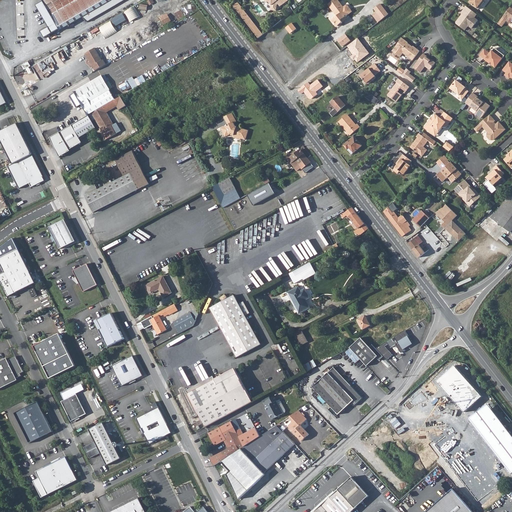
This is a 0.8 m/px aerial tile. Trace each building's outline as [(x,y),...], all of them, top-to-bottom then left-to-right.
[(16,0),(18,40),(25,39),(23,0),(16,0)] [(45,38),(53,33),(60,29),(61,30),(84,17),(86,22),(124,0),(43,0),(44,1),(37,5),(49,27),(41,32),(40,36),(45,37),(45,38)] [(264,0),(267,3),(269,1),(272,5),(271,9),(276,10),(277,4),(278,4),(280,6),(288,0),(264,0)] [(346,16),(352,11),(347,4),(343,7),(337,0),(333,0),(328,4),(337,16),(332,19),(337,26),(343,22),(342,21),(347,18),(346,16)] [(485,0),(471,0),(470,2),(479,9),(485,0)] [(238,2),(234,6),(258,38),(263,35),(238,2)] [(372,14),(378,22),(388,14),(380,4),(374,9),(376,11),(372,14)] [(135,6),(125,12),(131,22),(141,16),(135,6)] [(477,14),(467,6),(462,13),(463,14),(457,22),(457,24),(465,30),(468,26),(470,26),(472,28),(478,20),(475,18),(477,14)] [(511,8),(511,7),(498,24),(502,27),(507,21),(510,24),(511,21),(511,8)] [(124,13),(112,19),(115,26),(127,20),(124,13)] [(164,25),(172,20),(169,13),(160,17),(164,25)] [(106,38),(117,31),(111,20),(99,26),(106,38)] [(286,28),(291,34),(297,29),(292,23),(286,28)] [(337,40),(342,46),(350,40),(345,34),(337,40)] [(357,38),(347,46),(353,54),(350,57),(353,60),(354,59),(357,63),(369,54),(357,38)] [(411,57),(417,49),(414,46),(413,47),(408,43),(402,38),(392,51),(400,57),(403,53),(409,58),(411,57)] [(85,54),(95,71),(106,65),(103,60),(102,61),(95,48),(85,54)] [(495,48),(493,51),(503,59),(505,56),(495,48)] [(175,65),(185,82),(213,66),(202,49),(175,65)] [(409,58),(413,61),(420,51),(417,49),(411,57),(409,58)] [(485,49),(480,55),(486,60),(496,68),(503,59),(493,51),(491,54),(485,49)] [(431,70),(436,63),(432,60),(431,61),(427,57),(427,56),(424,54),(414,67),(421,73),(426,67),(431,70)] [(375,64),(360,75),(366,83),(368,84),(371,82),(370,81),(372,79),(373,80),(375,78),(376,76),(375,75),(381,71),(375,64)] [(405,71),(402,75),(413,83),(416,79),(410,74),(412,72),(407,69),(405,71)] [(72,100),(70,101),(73,105),(75,104),(77,107),(82,104),(88,114),(114,99),(101,76),(75,92),(76,94),(70,97),(72,100)] [(459,97),(463,100),(469,91),(466,88),(466,87),(461,83),(462,81),(463,82),(463,79),(460,76),(451,88),(460,95),(459,97)] [(135,77),(129,78),(132,88),(138,86),(135,77)] [(388,95),(397,102),(404,93),(405,94),(410,87),(399,79),(397,82),(398,82),(388,95)] [(323,87),(317,80),(310,85),(308,83),(298,90),(301,94),(304,92),(310,100),(317,94),(316,92),(323,87)] [(491,106),(474,93),(466,103),(477,111),(475,114),(481,118),(483,116),(491,106)] [(373,95),(366,97),(370,101),(371,99),(377,104),(380,100),(373,95)] [(121,96),(114,101),(117,106),(119,110),(127,106),(121,96)] [(330,113),(332,116),(345,105),(338,96),(330,103),(335,109),(330,113)] [(103,107),(106,113),(117,106),(114,101),(103,107)] [(92,113),(101,128),(103,130),(101,131),(106,140),(116,134),(111,126),(113,125),(106,113),(103,107),(92,113)] [(454,118),(445,112),(441,118),(435,114),(425,128),(433,134),(436,134),(438,131),(440,132),(443,128),(447,127),(454,118)] [(224,117),(229,125),(221,129),(226,137),(231,134),(235,136),(234,137),(241,140),(242,139),(246,140),(250,131),(237,126),(235,123),(237,122),(233,113),(224,117)] [(338,122),(350,135),(360,127),(357,124),(356,124),(347,114),(338,122)] [(496,121),(490,115),(476,128),(479,131),(483,127),(489,133),(488,134),(488,137),(491,140),(493,140),(494,139),(495,139),(506,129),(499,122),(497,124),(495,125),(493,123),(494,122),(496,121)] [(0,138),(13,164),(32,154),(17,123),(0,131),(0,138)] [(111,126),(116,134),(120,132),(116,124),(113,125),(111,126)] [(72,125),(50,138),(59,156),(65,153),(66,154),(71,151),(70,150),(82,143),(72,125)] [(411,148),(423,157),(428,150),(424,147),(429,141),(430,142),(430,143),(434,146),(437,142),(425,133),(423,136),(420,134),(417,137),(418,138),(411,148)] [(344,145),(348,150),(349,148),(354,153),(362,145),(354,136),(344,145)] [(299,165),(307,158),(300,149),(287,159),(291,164),(296,160),(299,165)] [(138,190),(150,184),(133,151),(116,160),(125,177),(131,174),(138,190)] [(8,167),(19,189),(29,184),(31,187),(44,181),(43,177),(44,177),(32,154),(13,164),(8,167)] [(413,161),(404,155),(399,162),(400,163),(394,170),(399,174),(400,171),(405,175),(411,166),(410,165),(413,161)] [(445,156),(438,162),(444,169),(438,175),(444,182),(449,177),(453,182),(461,176),(459,173),(460,172),(451,163),(450,163),(448,161),(449,160),(445,156)] [(299,165),(306,173),(314,167),(307,158),(299,165)] [(485,183),(494,193),(498,189),(494,185),(503,178),(502,177),(505,174),(497,165),(494,168),(496,170),(487,178),(489,180),(485,183)] [(125,177),(86,197),(94,212),(138,190),(131,174),(125,177)] [(230,178),(219,184),(225,195),(236,189),(230,178)] [(296,193),(297,195),(305,190),(306,192),(316,187),(314,184),(310,187),(305,180),(293,187),(296,193)] [(465,180),(456,189),(459,191),(458,192),(460,195),(461,195),(468,202),(470,201),(473,205),(482,197),(475,189),(474,190),(473,191),(470,187),(471,186),(465,180)] [(268,183),(246,195),(252,206),(273,195),(268,183)] [(511,194),(510,193),(491,219),(510,233),(511,230),(511,194)] [(468,202),(461,195),(460,195),(471,207),(473,205),(470,201),(468,202)] [(384,212),(389,218),(403,236),(411,230),(409,227),(410,225),(403,215),(399,218),(394,212),(398,209),(393,203),(384,212)] [(445,204),(435,213),(443,222),(440,226),(444,229),(452,221),(457,216),(445,204)] [(346,212),(359,228),(354,232),(355,233),(356,232),(359,236),(368,229),(352,208),(346,212)] [(423,211),(422,211),(413,220),(421,228),(430,218),(423,211)] [(76,241),(65,220),(49,227),(60,249),(76,241)] [(466,234),(452,221),(444,229),(459,242),(466,234)] [(414,238),(420,245),(424,243),(418,236),(414,238)] [(0,278),(1,280),(9,296),(35,283),(19,249),(13,238),(0,247),(0,278)] [(408,243),(419,258),(425,252),(420,245),(414,238),(408,243)] [(309,251),(312,258),(324,252),(326,251),(321,241),(314,245),(315,248),(309,251)] [(289,274),(295,284),(303,279),(304,280),(305,280),(317,274),(310,262),(289,274)] [(162,269),(165,275),(175,269),(172,263),(162,269)] [(87,264),(73,270),(83,292),(97,285),(87,264)] [(163,276),(146,286),(150,294),(159,289),(163,297),(172,293),(163,276)] [(288,293),(299,314),(310,308),(307,303),(305,300),(309,298),(305,290),(301,292),(298,287),(288,293)] [(210,308),(237,357),(261,344),(245,316),(249,314),(243,302),(239,304),(234,295),(210,308)] [(152,316),(146,319),(142,322),(145,329),(153,325),(155,329),(158,335),(167,330),(160,317),(164,315),(165,316),(169,314),(166,309),(152,316)] [(107,318),(96,323),(108,347),(124,339),(112,313),(106,316),(107,318)] [(185,316),(173,322),(179,334),(194,326),(196,322),(191,313),(185,316)] [(480,338),(495,326),(487,318),(486,319),(481,315),(474,325),(475,331),(480,338)] [(358,320),(363,330),(371,326),(366,316),(358,320)] [(294,335),(300,346),(308,342),(302,331),(294,335)] [(393,339),(376,349),(384,357),(387,361),(393,355),(386,348),(385,347),(389,345),(391,349),(400,343),(401,344),(397,347),(401,354),(405,351),(404,349),(412,344),(408,338),(409,337),(406,331),(395,338),(397,341),(394,342),(393,339)] [(59,334),(34,346),(50,379),(75,366),(59,334)] [(361,338),(351,348),(368,366),(377,358),(380,361),(384,357),(376,349),(373,345),(370,348),(361,338)] [(491,352),(498,360),(499,359),(502,362),(506,356),(504,354),(503,354),(499,346),(491,352)] [(0,361),(0,388),(18,380),(17,378),(21,376),(20,374),(23,372),(20,365),(16,356),(8,360),(7,358),(0,361)] [(133,356),(112,366),(122,386),(143,376),(133,356)] [(455,366),(437,381),(465,412),(482,397),(455,366)] [(313,387),(314,388),(312,390),(314,392),(316,391),(338,415),(351,403),(354,406),(362,398),(334,368),(322,378),(313,387)] [(189,394),(206,427),(252,402),(235,369),(215,379),(189,394)] [(313,387),(322,378),(318,375),(309,383),(313,387)] [(187,390),(189,394),(215,379),(213,376),(187,390)] [(65,400),(62,402),(65,409),(71,421),(86,414),(77,394),(85,390),(82,384),(63,394),(65,400)] [(266,402),(268,406),(265,407),(272,420),(282,414),(276,402),(280,400),(277,395),(268,400),(266,402)] [(38,402),(14,413),(29,444),(53,432),(46,418),(38,402)] [(511,436),(488,405),(470,418),(511,474),(511,436)] [(159,407),(137,418),(149,444),(172,433),(162,413),(159,407)] [(295,413),(290,417),(292,420),(292,423),(288,426),(301,441),(309,435),(300,426),(307,420),(299,410),(295,413)] [(109,423),(113,430),(117,428),(112,419),(104,422),(105,425),(109,423)] [(231,421),(238,434),(242,431),(236,419),(231,421)] [(209,433),(216,446),(225,441),(229,448),(211,458),(214,465),(222,461),(242,448),(244,446),(238,434),(231,421),(209,433)] [(87,453),(112,441),(103,423),(89,430),(95,442),(84,447),(86,450),(87,453)] [(283,432),(277,425),(245,447),(242,448),(264,474),(295,446),(283,432)] [(112,441),(87,453),(88,456),(90,459),(101,453),(107,465),(120,458),(112,441)] [(226,474),(239,499),(265,475),(264,474),(242,448),(232,455),(222,462),(225,467),(230,471),(226,474)] [(66,457),(37,471),(40,478),(34,481),(42,497),(77,480),(71,468),(66,457)] [(313,511),(351,511),(368,496),(351,478),(313,511)] [(427,511),(472,511),(453,490),(427,511)] [(0,504),(1,506),(6,503),(7,504),(13,499),(10,496),(0,504)] [(146,511),(139,498),(110,511),(146,511)]
